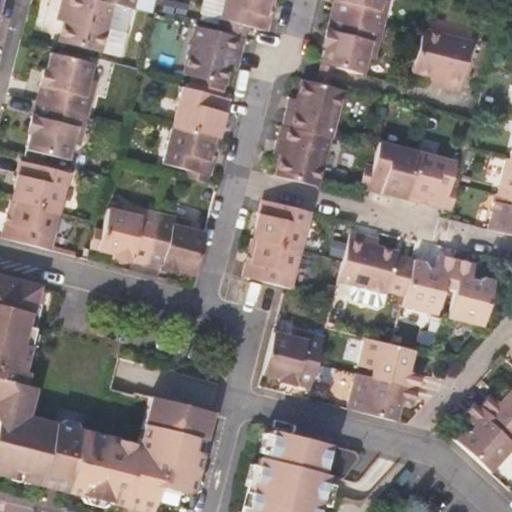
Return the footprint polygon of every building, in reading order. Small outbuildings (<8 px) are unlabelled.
[(92,0),(62,0),(61,8),(65,9),(62,22),(65,23),(60,43),(101,53),(107,28),(113,5),(92,0)] [(92,0),(113,5),(132,10),(134,0),(92,0)] [(265,0),(224,0),(219,21),(247,28),(265,33),(272,3),(265,1),(265,0)] [(334,0),(330,16),(382,29),(389,0),(334,0)] [(382,29),(330,16),(328,27),(325,26),(320,47),(324,48),(320,63),(332,66),(364,74),(368,57),(375,59),(382,29)] [(219,21),(218,25),(246,32),(247,28),(219,21)] [(218,25),(215,38),(242,45),(246,32),(218,25)] [(107,28),(101,53),(120,58),(127,33),(107,28)] [(420,38),(412,70),(432,76),(431,78),(443,82),(442,87),(458,91),(471,42),(423,29),(420,38)] [(188,76),(224,85),(227,73),(230,74),(233,60),(238,61),(242,45),(215,38),(193,32),(183,75),(188,76)] [(40,89),(37,102),(88,115),(97,82),(88,80),(92,64),(51,54),(46,73),(42,72),(38,88),(40,89)] [(233,60),(230,74),(235,75),(238,61),(233,60)] [(332,66),(320,63),(318,72),(316,79),(328,82),(330,75),(332,66)] [(187,82),(222,91),(224,85),(188,76),(187,82)] [(443,82),(431,78),(429,83),(442,87),(443,82)] [(329,138),(332,139),(343,90),(327,86),(315,83),(300,79),(295,98),(294,98),(290,112),(285,111),(281,126),(329,138)] [(221,98),(222,91),(187,82),(185,89),(221,98)] [(181,88),(171,126),(212,136),(215,124),(221,126),(228,100),(221,98),(185,89),(181,88)] [(289,97),(285,111),(290,112),(294,98),(289,97)] [(88,115),(37,102),(34,116),(31,115),(26,135),(31,136),(27,152),(68,163),(72,146),(80,148),(88,115)] [(212,136),(218,138),(221,126),(215,124),(212,136)] [(212,136),(171,126),(161,166),(185,171),(209,178),(212,164),(206,162),(209,149),(215,150),(218,138),(212,136)] [(329,138),(281,126),(278,137),(282,138),(278,157),(280,157),(276,176),(317,186),(329,138)] [(282,138),(278,137),(273,155),(278,157),(282,138)] [(396,189),(407,192),(418,150),(378,140),(373,163),(366,188),(394,195),(396,189)] [(206,162),(212,164),(215,150),(209,149),(206,162)] [(407,192),(405,198),(418,201),(420,195),(430,198),(429,203),(443,207),(449,183),(455,160),(418,150),(407,192)] [(511,159),(509,159),(505,158),(496,194),(511,197),(511,159)] [(19,191),(16,202),(60,213),(70,174),(22,162),(14,189),(19,191)] [(360,186),(366,188),(373,163),(366,162),(360,186)] [(209,178),(185,171),(183,178),(207,184),(209,178)] [(449,183),(443,207),(451,209),(457,185),(449,183)] [(14,189),(11,200),(16,202),(19,191),(14,189)] [(396,189),(394,195),(405,198),(407,192),(396,189)] [(511,197),(496,194),(487,228),(511,235),(511,197)] [(420,195),(418,201),(429,203),(430,198),(420,195)] [(16,202),(11,200),(8,212),(13,214),(10,226),(4,225),(0,239),(50,252),(60,213),(16,202)] [(311,212),(262,200),(255,229),(259,230),(256,241),(300,252),(311,212)] [(115,259),(146,266),(158,215),(126,207),(124,214),(109,210),(104,231),(99,252),(116,257),(115,259)] [(13,214),(8,212),(7,212),(4,225),(10,226),(13,214)] [(158,215),(146,266),(160,270),(159,272),(177,276),(178,273),(194,277),(205,235),(188,230),(190,222),(158,215)] [(90,250),(99,252),(104,231),(95,229),(90,250)] [(350,230),(338,279),(386,291),(387,288),(395,255),(396,250),(378,245),(378,243),(364,239),(366,234),(350,230)] [(380,237),(366,234),(364,239),(378,243),(380,237)] [(256,241),(251,240),(249,252),(254,253),(251,264),(246,262),(242,278),(284,289),(291,290),(300,252),(256,241)] [(254,253),(249,252),(246,262),(251,264),(254,253)] [(404,292),(401,305),(435,313),(443,286),(448,287),(455,258),(438,254),(433,270),(428,268),(425,261),(413,258),(413,259),(404,292)] [(413,259),(395,255),(387,288),(404,292),(413,259)] [(455,258),(448,287),(454,289),(448,316),(481,325),(493,278),(482,276),(475,280),(470,279),(474,262),(455,258)] [(39,288),(0,278),(0,409),(0,410),(0,476),(49,489),(54,469),(65,472),(60,492),(130,510),(135,489),(146,492),(141,511),(187,511),(213,413),(151,398),(139,445),(43,421),(41,428),(26,424),(28,417),(35,388),(24,385),(27,372),(23,371),(33,332),(23,329),(27,314),(33,315),(35,305),(39,288)] [(23,329),(33,332),(40,306),(35,305),(33,315),(27,314),(23,329)] [(273,332),(262,375),(281,380),(280,383),(298,387),(298,384),(310,387),(323,337),(292,329),(290,337),(273,332)] [(391,344),(364,337),(357,365),(373,369),(371,377),(418,389),(422,372),(409,369),(402,367),(404,361),(411,363),(414,350),(391,344)] [(409,369),(411,363),(404,361),(402,367),(409,369)] [(418,389),(371,377),(369,384),(354,380),(347,409),(397,422),(401,405),(394,404),(396,397),(402,399),(415,402),(418,389)] [(511,387),(499,402),(490,394),(479,406),(501,426),(511,435),(511,387)] [(479,406),(475,403),(463,416),(474,426),(471,429),(465,430),(455,440),(493,476),(511,455),(511,442),(497,429),(501,426),(479,406)] [(41,428),(43,421),(28,417),(26,424),(41,428)] [(353,452),(269,430),(263,458),(248,511),(314,511),(316,508),(321,509),(327,488),(322,486),(324,476),(341,480),(355,460),(355,457),(355,454),(353,452)] [(248,511),(263,458),(257,457),(243,510),(242,511),(248,511)] [(54,469),(49,489),(60,492),(65,472),(54,469)] [(135,489),(130,510),(138,511),(141,511),(146,492),(135,489)]
